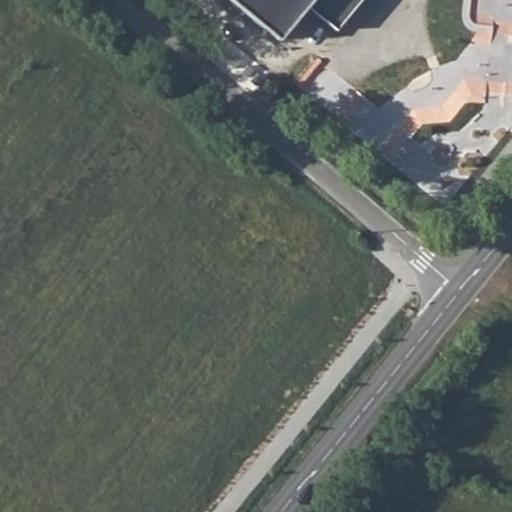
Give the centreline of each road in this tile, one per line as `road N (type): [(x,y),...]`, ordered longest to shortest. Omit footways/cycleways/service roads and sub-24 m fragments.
road 1 (residential): [(459,291),(111,0)]
road 2 (secondary): [(280,511),(459,291)]
